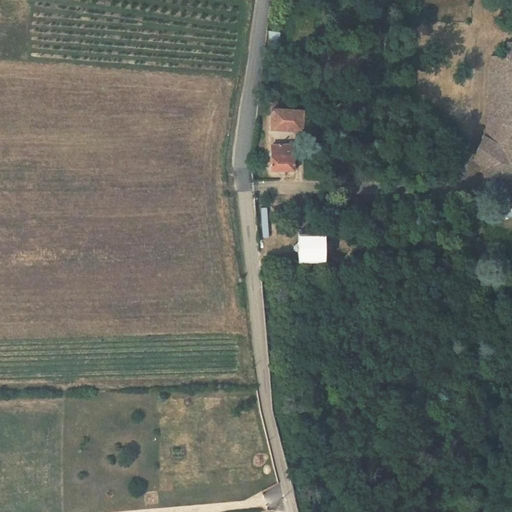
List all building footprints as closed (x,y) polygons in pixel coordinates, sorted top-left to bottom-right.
[(493,161),(493,172),(511,172),(511,50),(510,50),(482,152),(493,161)] [(302,110),(272,107),(270,128),(300,131),(302,110)] [(267,173),(292,173),(292,148),(267,148),(267,173)] [(479,150),(478,172),(493,172),(493,161),(482,152),(479,150)] [(298,255),(322,255),(322,239),(297,239),(297,242),(292,244),(291,244),(291,247),(291,248),(292,250),(297,251),(298,255)]
